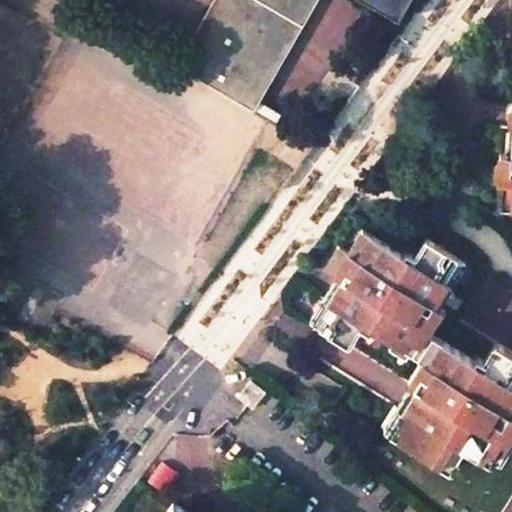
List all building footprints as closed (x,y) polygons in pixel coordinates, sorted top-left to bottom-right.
[(63,0),(65,1),(65,0),(213,0),(176,65),(254,111),(316,0),(362,0),(398,20),(410,0),(63,0)] [(511,205),(511,118),(511,124),(511,151),(510,151),(500,151),(497,180),(502,180),(501,205),(511,205)] [(318,312),(320,318),(315,327),(343,344),(355,326),(366,333),(369,329),(418,359),(406,380),(411,384),(414,386),(395,419),(397,427),(392,434),(447,467),(462,444),(480,455),(483,448),(491,445),(497,437),(502,439),(505,440),(511,427),(511,411),(507,408),(500,404),(494,398),(497,393),(504,390),(511,379),(511,349),(492,339),(481,356),(473,352),(470,356),(429,331),(442,309),(433,303),(424,298),(422,291),(425,287),(433,283),(444,265),(443,257),(449,246),(423,230),(408,251),(401,246),(397,250),(357,225),(343,248),(336,243),(320,267),(334,275),(339,277),(318,312)] [(424,298),(433,303),(462,254),(449,246),(443,257),(444,265),(433,283),(425,287),(422,291),(424,298)] [(174,282),(134,259),(111,298),(150,321),(174,282)] [(334,275),(306,320),(315,327),(320,318),(318,312),(339,277),(334,275)] [(251,379),(238,395),(253,409),(265,391),(251,379)] [(500,404),(507,408),(511,399),(511,379),(504,390),(497,393),(494,398),(500,404)] [(411,384),(384,428),(392,434),(397,427),(395,419),(414,386),(411,384)] [(490,461),(502,439),(497,437),(491,445),(483,448),(480,455),(490,461)] [(189,511),(173,501),(166,511),(189,511)]
